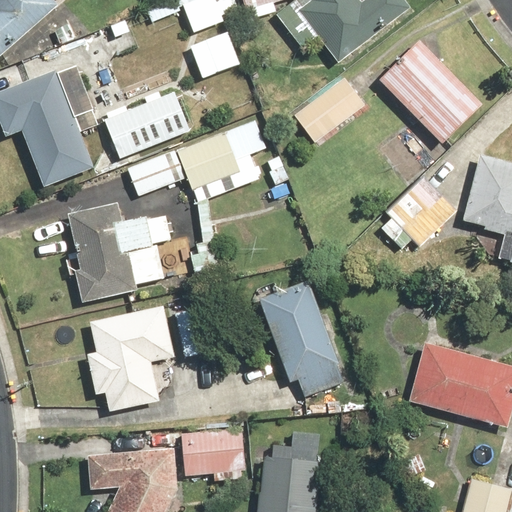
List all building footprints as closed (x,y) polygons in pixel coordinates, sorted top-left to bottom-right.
[(60,0),(0,0),(0,7),(4,11),(0,14),(0,55),(5,60),(66,5),(60,0)] [(174,0),(149,9),(154,23),(191,10),(197,29),(238,14),(233,0),(174,0)] [(372,0),(369,3),(366,0),(316,0),(318,2),(304,11),(343,65),(416,12),(407,0),(372,0)] [(238,30),(193,47),(205,80),(250,63),(238,30)] [(426,42),(387,80),(451,145),(490,107),(426,42)] [(107,124),(83,62),(0,94),(0,106),(12,139),(29,132),(50,187),(101,167),(87,132),(107,124)] [(366,106),(344,80),(296,118),(318,144),(366,106)] [(148,95),(153,106),(109,123),(124,161),(201,131),(187,93),(170,100),(165,88),(148,95)] [(222,273),(214,197),(268,177),(258,152),(273,147),(263,120),(131,168),(141,195),(191,177),(201,206),(189,208),(196,275),(222,273)] [(511,161),(487,156),(472,222),(493,227),(492,232),(510,236),(504,261),(511,262),(511,161)] [(288,158),(269,164),(280,198),(298,192),(288,158)] [(404,225),(393,234),(410,253),(459,209),(431,178),(393,212),(404,225)] [(125,204),(75,214),(87,271),(82,273),(89,305),(144,293),(143,286),(175,279),(168,244),(178,242),(172,214),(129,223),(125,204)] [(270,300),(267,301),(297,384),(305,381),(311,399),(350,385),(344,367),(348,366),(318,283),(284,295),(279,281),(265,286),(270,300)] [(170,307),(97,324),(104,353),(94,355),(103,397),(113,394),(117,412),(167,401),(159,363),(182,358),(170,307)] [(209,307),(181,314),(192,357),(220,349),(209,307)] [(511,365),(431,344),(416,402),(511,427),(511,365)] [(250,431),(188,435),(191,477),(253,473),(250,431)] [(99,491),(128,489),(115,511),(174,511),(184,493),(180,450),(96,456),(99,491)] [(432,472),(425,452),(401,461),(409,481),(432,472)] [(324,511),(328,463),(270,458),(265,511),(324,511)] [(511,511),(511,488),(475,478),(465,511),(511,511)]
